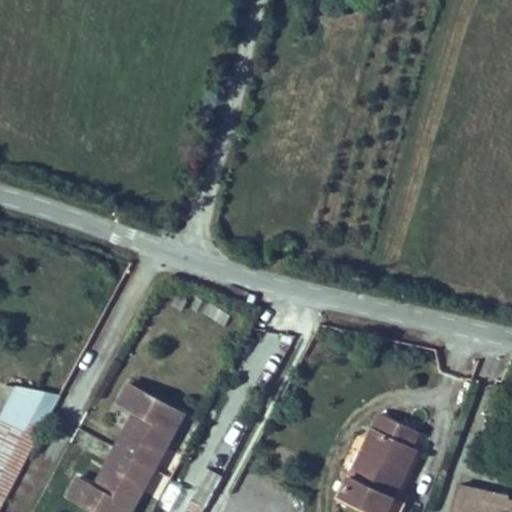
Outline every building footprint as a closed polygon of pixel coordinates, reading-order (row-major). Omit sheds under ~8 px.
[(132,511),(185,412),(130,383),(121,401),(143,412),(131,436),(126,433),(110,463),(115,465),(103,488),(81,477),(72,495),(104,511),(132,511)] [(0,499),(55,396),(15,388),(0,415),(0,499)] [(376,511),(387,492),(421,434),(385,412),(339,491),(376,511)] [(72,446),(104,460),(111,444),(79,430),(72,446)] [(460,486),(454,511),(511,511),(511,502),(509,501),(510,497),(460,486)] [(404,511),(408,504),(387,492),(376,511),(374,511),(404,511)]
